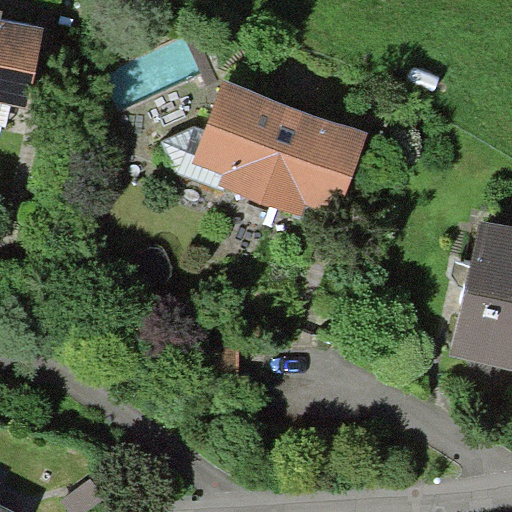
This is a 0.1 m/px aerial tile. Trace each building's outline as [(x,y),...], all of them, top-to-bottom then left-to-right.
[(57,17),(0,4),(0,97),(36,106),(57,17)] [(378,123),(229,76),(201,164),(350,211),(378,123)] [(511,237),(478,231),(456,351),(511,361),(511,237)] [(88,511),(109,497),(95,477),(61,502),(68,511),(88,511)] [(0,511),(32,511),(34,508),(0,491),(0,511)]
